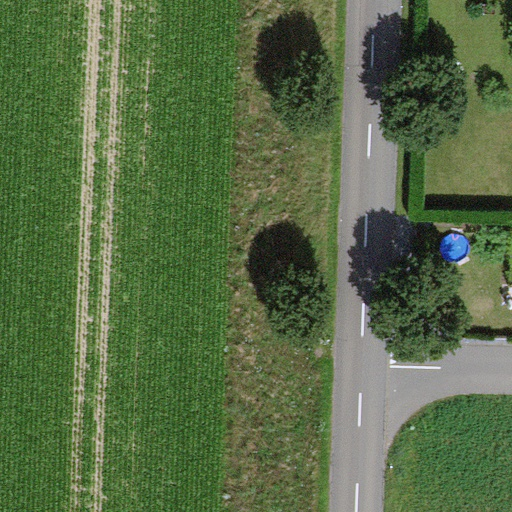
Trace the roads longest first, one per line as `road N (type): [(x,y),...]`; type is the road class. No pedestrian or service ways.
road 1 (tertiary): [(361,367),(374,0)]
road 2 (residential): [(361,367),(511,369)]
road 3 (tertiary): [(356,511),(361,367)]
